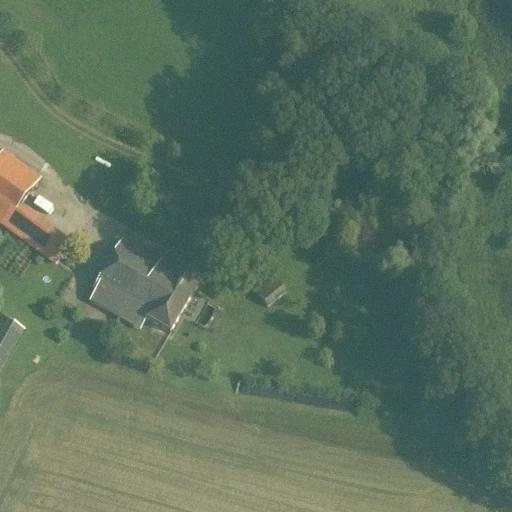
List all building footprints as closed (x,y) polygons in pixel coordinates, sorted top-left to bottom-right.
[(71,245),(21,208),(40,181),(2,152),(0,154),(0,224),(55,268),(71,245)] [(122,242),(93,292),(139,317),(170,335),(203,278),(180,265),(176,273),(122,242)] [(266,270),(242,245),(219,268),(243,292),(266,270)] [(286,294),(273,278),(253,293),(266,310),(286,294)] [(0,378),(27,330),(8,319),(0,333),(0,378)]
